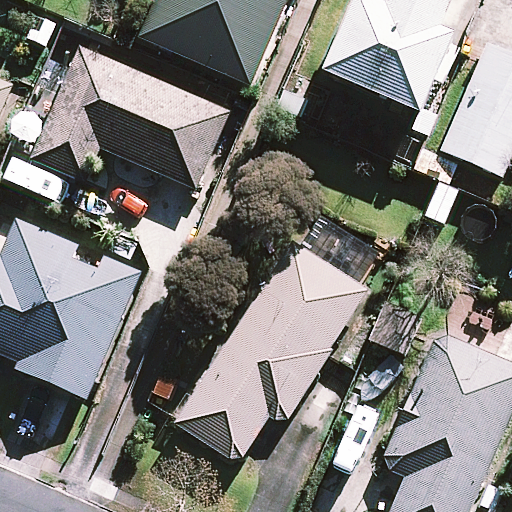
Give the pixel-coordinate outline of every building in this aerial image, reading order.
[(287,0),(151,0),(158,3),(142,42),(251,88),(287,0)] [(453,0),(391,0),(387,10),(365,0),(359,0),(326,76),(422,118),(456,40),(439,33),(453,0)] [(511,157),(511,56),(490,47),(444,153),(503,179),(511,157)] [(229,116),(81,52),(33,163),(86,186),(101,151),(196,192),(229,116)] [(0,123),(14,91),(0,84),(0,123)] [(142,278),(16,224),(0,261),(0,356),(18,365),(15,371),(89,402),(142,278)] [(368,295),(294,247),(178,427),(239,466),(272,416),(285,424),(368,295)] [(393,511),(473,511),(511,419),(511,327),(496,321),(482,354),(439,336),(383,469),(407,478),(393,511)]
